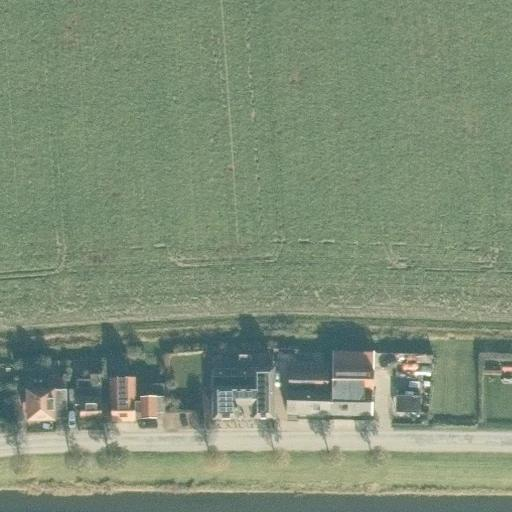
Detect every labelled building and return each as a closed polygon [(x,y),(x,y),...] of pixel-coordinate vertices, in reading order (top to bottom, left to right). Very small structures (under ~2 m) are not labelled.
[(328,416),(330,392),(327,392),(327,365),(288,363),(287,390),(286,390),(285,415),(328,416)] [(370,416),(372,366),(331,365),(331,392),(330,392),(328,416),(360,416),(370,416)] [(273,369),(212,370),(213,420),(238,420),(238,407),(250,407),(251,421),(275,420),(273,369)] [(110,371),(110,379),(109,379),(110,422),(134,422),(134,417),(140,416),(140,419),(155,419),(154,413),(163,413),(162,386),(154,387),(154,398),(140,398),(140,403),(133,403),(133,379),(119,379),(119,371),(110,371)] [(53,420),(65,419),(65,391),(64,391),(64,380),(46,380),(46,392),(26,392),(26,422),(39,421),(42,423),(47,423),(50,421),(53,421),(53,420)] [(100,422),(100,398),(100,381),(75,381),(76,390),(74,390),(74,407),(79,407),(79,422),(100,422)] [(411,397),(411,414),(419,414),(419,398),(411,397)]
